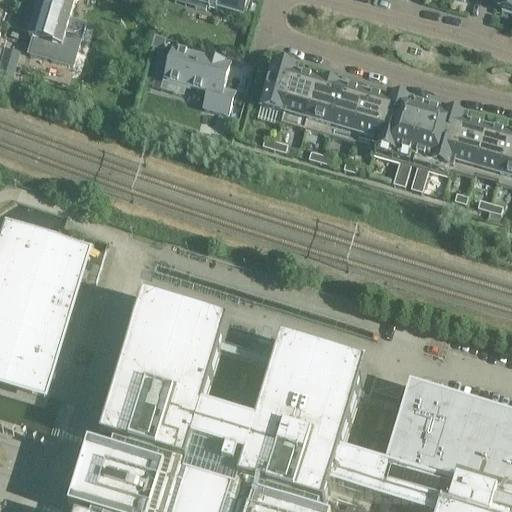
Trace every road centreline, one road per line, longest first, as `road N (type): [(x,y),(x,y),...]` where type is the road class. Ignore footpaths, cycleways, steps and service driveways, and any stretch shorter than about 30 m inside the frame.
road 1 (residential): [(275,3),(272,22),(301,45),(511,101)]
road 2 (residential): [(511,54),(315,0)]
